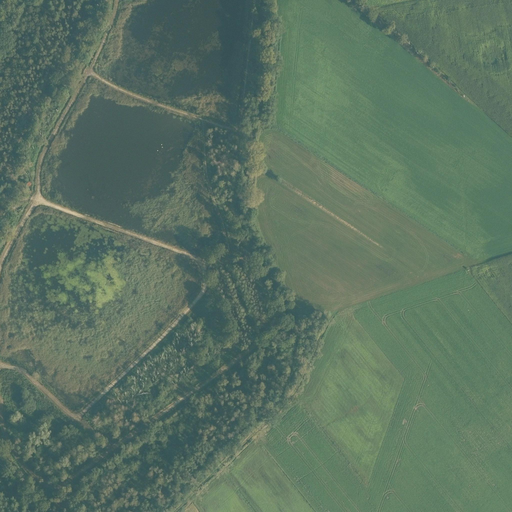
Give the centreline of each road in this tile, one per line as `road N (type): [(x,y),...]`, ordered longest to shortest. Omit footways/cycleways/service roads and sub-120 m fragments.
road 1 (track): [(330,316),(295,390),(176,511)]
road 2 (track): [(0,187),(91,0)]
